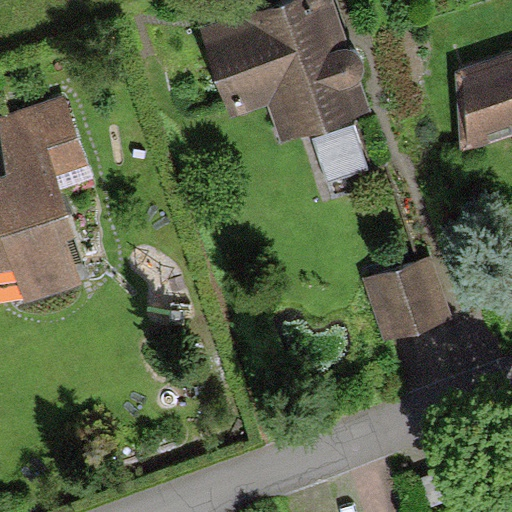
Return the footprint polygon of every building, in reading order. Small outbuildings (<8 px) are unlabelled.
[(355,107),(321,0),(269,0),(194,23),(219,105),(263,91),(275,131),(355,107)] [(511,46),(447,66),(471,142),(511,129),(511,46)] [(77,159),(55,94),(0,112),(0,262),(13,299),(67,280),(50,232),(62,227),(43,171),(77,159)] [(321,130),(336,176),(377,163),(363,117),(321,130)] [(420,260),(361,279),(380,338),(438,320),(420,260)] [(458,464),(408,482),(419,511),(426,511),(470,496),(458,464)]
